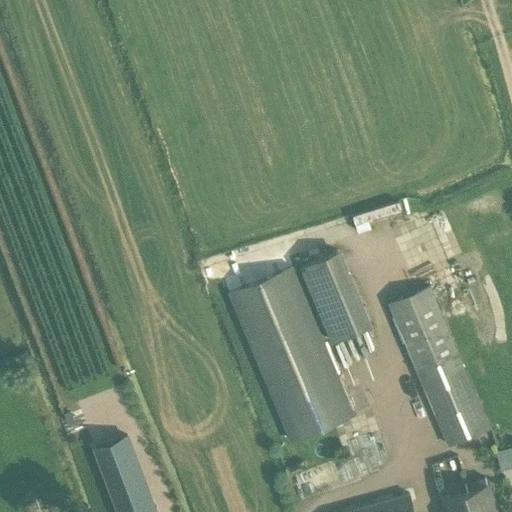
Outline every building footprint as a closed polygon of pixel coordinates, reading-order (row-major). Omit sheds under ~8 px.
[(446,257),(509,233),(492,190),(445,208),(454,230),(438,236),(446,257)] [(369,325),(337,250),(300,266),(332,340),(369,325)] [(291,440),(354,414),(292,265),(229,292),(291,440)] [(490,426),(431,284),(391,301),(450,443),(490,426)] [(70,410),(63,413),(67,423),(74,420),(70,410)] [(119,511),(156,511),(127,433),(94,445),(119,511)] [(476,511),(498,511),(489,482),(474,487),(481,510),(476,511)] [(481,510),(474,487),(443,497),(447,511),(476,511),(481,510)] [(404,495),(387,499),(338,511),(416,511),(412,493),(404,495)]
